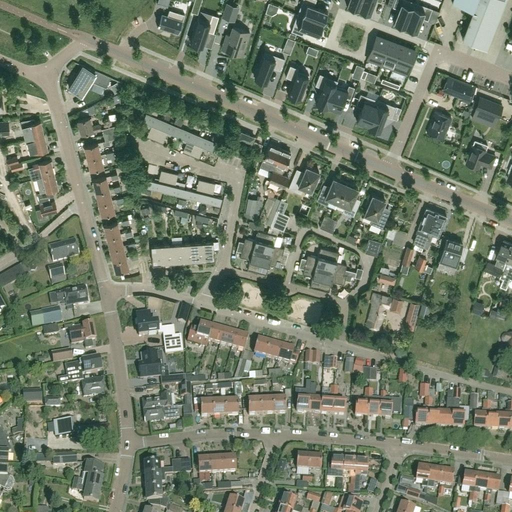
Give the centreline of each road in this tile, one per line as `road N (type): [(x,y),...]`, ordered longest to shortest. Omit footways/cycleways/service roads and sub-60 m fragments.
road 1 (tertiary): [(389,167),(87,39)]
road 2 (residential): [(511,394),(202,304)]
road 3 (residential): [(202,304),(222,269),(238,181),(141,147)]
road 4 (tertiary): [(127,443),(105,293)]
road 5 (residential): [(127,443),(276,435)]
road 6 (tertiary): [(82,204),(51,92),(39,77)]
road 7 (tertiary): [(511,219),(389,167)]
road 8 (residential): [(389,167),(438,51)]
road 9 (residential): [(399,444),(276,435)]
